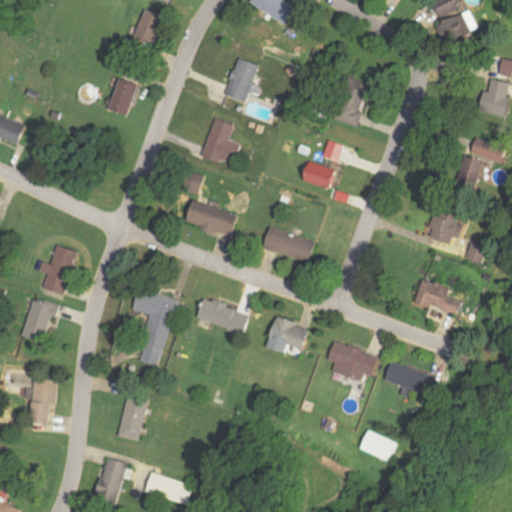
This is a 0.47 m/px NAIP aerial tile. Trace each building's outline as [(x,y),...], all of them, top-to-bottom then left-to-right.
[(284,23),(296,7),(285,0),(253,0),(253,1),(284,23)] [(455,0),(446,0),(436,4),(442,19),(460,12),(455,0)] [(136,42),(154,46),(161,16),(143,12),(136,42)] [(480,29),(472,12),(441,25),(449,43),(480,29)] [(262,66),(239,59),(229,98),(249,103),(251,94),(262,97),(265,88),(256,86),(262,66)] [(500,76),(511,77),(511,61),(503,59),(500,76)] [(370,84),(350,78),(338,120),(361,127),(365,114),(362,113),(370,84)] [(129,117),(139,86),(119,80),(110,111),(129,117)] [(479,111),(506,119),(511,100),(507,98),(511,86),(493,80),(489,93),(485,92),(479,111)] [(0,134),(25,146),(33,127),(0,111),(0,134)] [(233,142),(237,126),(217,120),(206,158),(229,165),(233,152),(241,154),(243,145),(233,142)] [(471,152),(500,165),(506,151),(478,138),(471,152)] [(342,163),(348,147),(332,141),(326,158),(342,163)] [(340,171),(309,161),(302,180),(333,191),(340,171)] [(207,176),(186,171),(181,189),(202,195),(207,176)] [(187,222),(203,227),(202,229),(235,239),(241,216),(193,202),(187,222)] [(430,239),(451,245),(453,238),(460,240),(465,222),(438,213),(430,239)] [(265,247),(309,264),(316,243),(272,227),(265,247)] [(486,264),(490,248),(472,244),(468,260),(486,264)] [(59,265),(49,262),(47,271),(55,273),(51,289),(73,295),(85,251),(64,245),(59,265)] [(417,306),(458,315),(462,301),(449,298),(451,288),(423,282),(417,306)] [(185,300),(147,289),(141,311),(159,316),(146,363),(166,368),(185,300)] [(67,308),(41,299),(29,336),(50,343),(59,317),(64,319),(67,308)] [(199,320),(246,335),(253,315),(206,300),(199,320)] [(284,355),(286,348),(303,352),(309,328),(275,320),(267,351),(284,355)] [(380,359),(336,342),(329,361),(338,364),(334,373),(361,383),(364,374),(373,378),(380,359)] [(385,382),(432,396),(438,377),(391,363),(385,382)] [(57,423),(58,406),(62,406),(64,380),(41,379),(38,422),(57,423)] [(147,442),(154,401),(133,397),(126,438),(147,442)] [(399,443),(367,432),(360,451),(391,463),(399,443)] [(123,501),(134,464),(114,457),(102,494),(123,501)] [(150,493),(192,507),(198,487),(157,474),(150,493)] [(28,511),(29,511),(0,497),(0,511),(28,511)]
